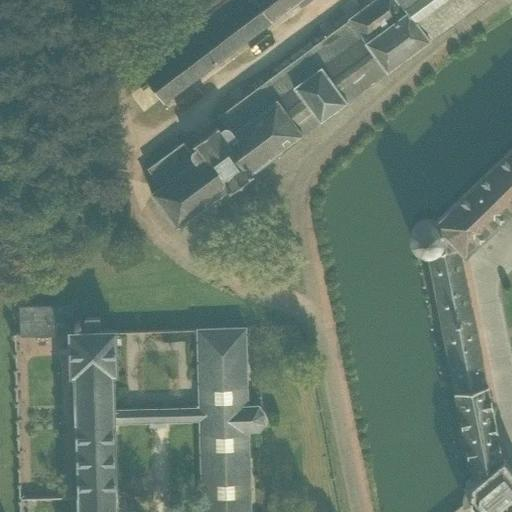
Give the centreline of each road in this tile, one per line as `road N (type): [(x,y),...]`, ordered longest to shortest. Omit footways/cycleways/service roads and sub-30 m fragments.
road 1 (unknown): [(317,321),(222,278),(162,230),(129,158),(107,0)]
road 2 (unknown): [(317,321),(299,208),(304,168),(503,0)]
road 3 (unknown): [(353,511),(317,321)]
